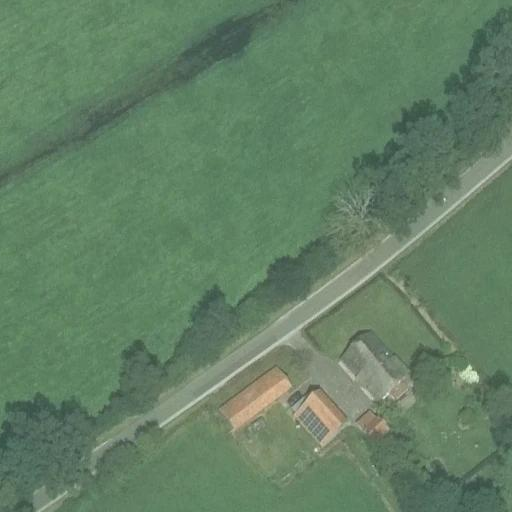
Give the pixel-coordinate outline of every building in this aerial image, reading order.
[(378,405),(409,379),(394,361),(393,362),(371,335),(341,361),(378,405)] [(452,342),(433,340),(431,359),(451,361),(452,342)] [(233,432),(288,391),(275,372),(219,413),(233,432)] [(319,397),(307,408),(314,417),(326,406),(319,397)] [(359,420),(367,426),(377,415),(369,408),(359,420)] [(381,416),(363,428),(371,440),(389,428),(381,416)]
